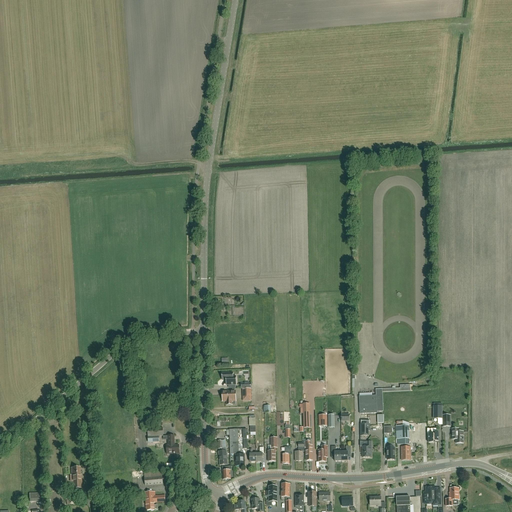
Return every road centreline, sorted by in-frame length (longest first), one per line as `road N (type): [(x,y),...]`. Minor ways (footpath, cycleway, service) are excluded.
road 1 (tertiary): [(203,333),(207,173),(235,0)]
road 2 (tertiary): [(511,479),(472,462),(357,479),(272,475),(221,494)]
road 3 (unclassified): [(0,450),(125,344),(155,333),(203,333)]
road 4 (tertiary): [(221,494),(205,476),(203,333)]
